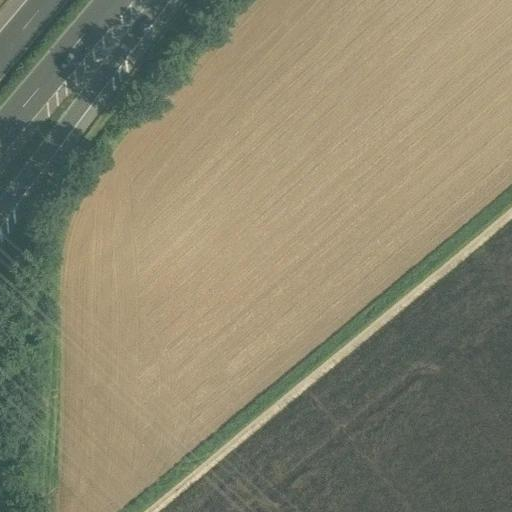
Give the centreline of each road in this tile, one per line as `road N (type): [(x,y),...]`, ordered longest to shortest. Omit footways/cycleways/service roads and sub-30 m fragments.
road 1 (track): [(155,511),(511,213)]
road 2 (motorway): [(0,204),(162,0)]
road 3 (motorway): [(0,137),(120,0)]
